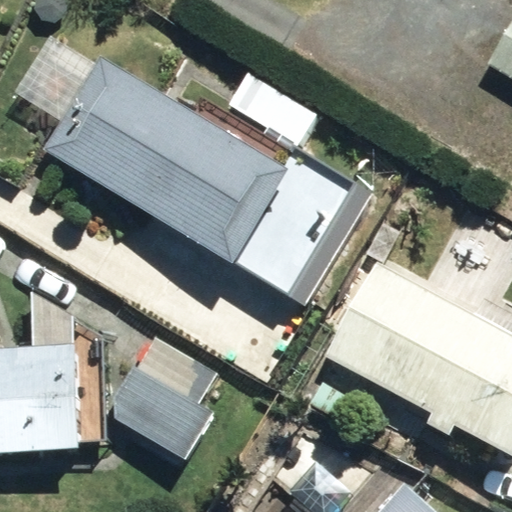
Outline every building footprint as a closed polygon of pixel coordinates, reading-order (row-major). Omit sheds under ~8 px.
[(511,16),(483,64),(511,80),(511,16)] [(39,150),(227,265),(284,172),(97,57),(39,150)] [(330,110),(256,69),(237,105),(310,146),(330,110)] [(320,357),(508,460),(511,453),(511,338),(373,262),(320,357)] [(0,452),(73,451),(68,345),(0,348),(0,452)] [(102,414),(179,461),(209,413),(129,366),(102,414)] [(376,511),(429,511),(400,486),(376,511)]
